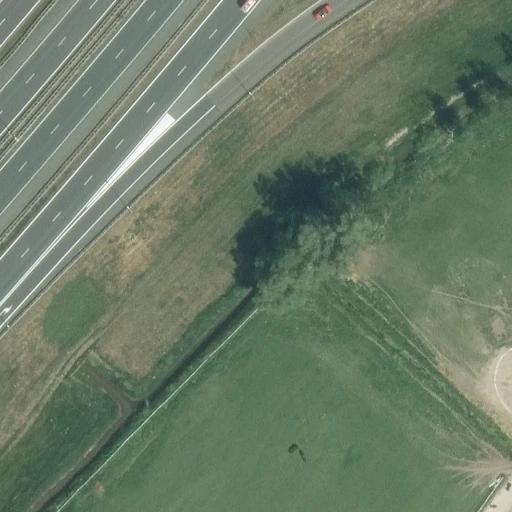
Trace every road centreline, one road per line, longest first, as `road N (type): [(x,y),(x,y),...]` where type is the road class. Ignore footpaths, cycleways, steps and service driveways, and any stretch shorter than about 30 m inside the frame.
road 1 (motorway): [(0,292),(61,248),(204,105),(336,0)]
road 2 (motorway): [(0,282),(243,0)]
road 3 (motorway): [(0,194),(166,0)]
road 4 (motorway): [(95,0),(0,109)]
